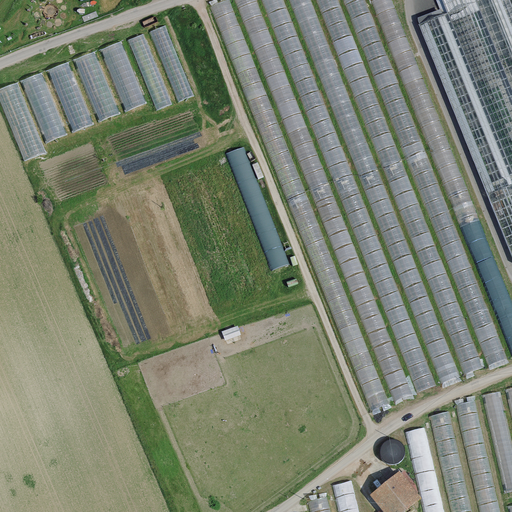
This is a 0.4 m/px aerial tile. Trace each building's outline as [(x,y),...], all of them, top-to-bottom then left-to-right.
[(284,0),(266,0),(331,179),(344,175),(348,185),(353,183),(349,173),(345,175),(342,166),(344,165),(284,0)] [(292,0),(297,11),(312,4),(310,0),(292,0)] [(420,26),(511,253),(511,0),(443,0),(449,14),(420,26)] [(168,25),(152,31),(179,101),(195,95),(168,25)] [(130,38),(155,110),(171,105),(146,33),(130,38)] [(103,49),(127,111),(147,103),(123,42),(103,49)] [(96,51),(77,59),(101,121),(121,113),(96,51)] [(72,62),(51,69),(73,132),(94,125),(72,62)] [(45,72),(24,80),(48,142),(69,135),(45,72)] [(21,81),(0,89),(25,161),(46,153),(21,81)] [(288,265),(249,146),(230,151),(270,270),(288,265)] [(420,392),(433,387),(362,198),(345,205),(353,228),(362,225),(365,234),(359,236),(363,246),(364,246),(370,260),(374,258),(376,265),(372,267),(420,392)] [(477,240),(486,235),(479,220),(464,227),(468,234),(473,232),(477,240)] [(403,288),(418,284),(408,242),(393,246),(403,288)] [(511,354),(511,295),(505,273),(488,278),(511,354)] [(412,295),(440,383),(457,377),(436,313),(433,314),(425,291),(412,295)] [(377,347),(376,347),(396,400),(410,395),(384,325),(370,330),(377,347)] [(498,511),(477,400),(460,403),(474,477),(477,477),(484,511),(498,511)] [(462,473),(457,445),(456,445),(450,413),(435,416),(446,474),(458,472),(458,474),(462,473)] [(422,489),(438,485),(424,427),(408,431),(422,489)] [(410,458),(404,438),(383,444),(390,464),(410,458)] [(402,478),(375,499),(386,511),(406,511),(420,501),(402,478)] [(347,511),(362,511),(356,479),(341,482),(347,511)] [(335,511),(333,493),(315,496),(317,511),(335,511)]
